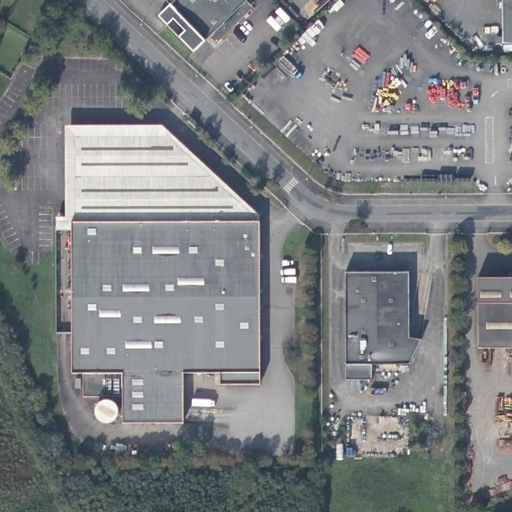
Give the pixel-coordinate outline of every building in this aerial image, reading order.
[(166,0),(205,41),(212,35),(213,36),(220,36),(233,24),(248,10),(248,3),(247,1),(248,0),(166,0)] [(511,0),(503,0),(504,43),(511,43),(511,0)] [(270,16),(266,21),(277,30),(281,26),(270,16)] [(71,220),(260,220),(260,215),(241,198),(199,157),(162,125),(142,125),(125,125),(66,125),(66,156),(66,198),(66,216),(56,216),(57,225),(71,224),(71,220)] [(259,384),(260,220),(71,220),(71,224),(70,372),(81,373),(83,396),(120,397),(122,423),(182,422),(182,373),(219,373),(219,385),(259,384)] [(377,272),(345,271),(345,379),(369,380),(370,365),(408,365),(419,339),(408,338),(407,272),(377,272)] [(478,350),(504,350),(504,305),(478,306),(478,350)]
